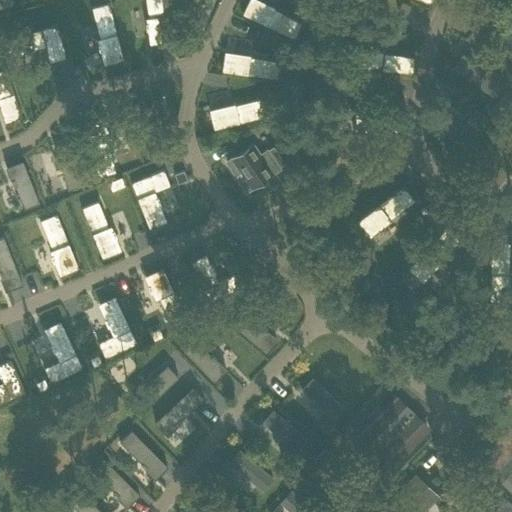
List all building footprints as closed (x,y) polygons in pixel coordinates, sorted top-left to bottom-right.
[(169,40),(163,0),(146,0),(149,16),(145,17),(149,43),(169,40)] [(199,13),(197,0),(179,0),(184,29),(203,27),(201,13),(199,13)] [(259,0),(246,0),(241,11),(293,37),(301,21),(259,0)] [(103,62),(106,62),(123,57),(109,3),(92,7),(99,37),(97,38),(103,62)] [(511,30),(499,19),(488,31),(511,52),(511,30)] [(5,37),(9,55),(46,45),(50,61),(66,57),(57,23),(5,37)] [(358,45),(354,66),(412,74),(415,55),(384,50),(384,49),(358,45)] [(225,51),(222,70),(279,79),(282,60),(225,51)] [(460,54),(451,68),(495,96),(504,83),(460,54)] [(0,108),(4,122),(22,116),(6,66),(0,68),(0,108)] [(265,96),(209,110),(214,128),(270,114),(265,96)] [(354,111),(354,130),(403,130),(403,98),(387,98),(387,111),(354,111)] [(135,112),(146,156),(162,151),(151,107),(135,112)] [(475,108),(444,152),(460,163),(490,119),(475,108)] [(85,124),(98,176),(115,171),(108,145),(111,144),(110,139),(111,139),(109,131),(108,131),(104,118),(85,124)] [(511,127),(508,125),(499,138),(511,148),(511,127)] [(71,140),(53,145),(57,158),(58,158),(60,165),(61,165),(67,189),(83,184),(71,140)] [(252,143),(226,160),(236,175),(241,172),(251,187),(280,167),(267,148),(259,153),(252,143)] [(39,202),(22,159),(5,166),(10,178),(11,178),(14,185),(15,184),(24,207),(39,202)] [(170,184),(164,168),(131,181),(137,197),(149,227),(167,220),(155,190),(170,184)] [(177,182),(187,179),(184,169),(174,173),(177,182)] [(109,181),(112,189),(125,184),(121,176),(109,181)] [(404,184),(357,218),(370,235),(415,199),(404,184)] [(81,206),(91,232),(101,256),(121,249),(111,224),(108,225),(98,200),(81,206)] [(79,266),(68,241),(56,212),(40,219),(51,248),(49,249),(59,274),(79,266)] [(448,225),(407,267),(420,280),(461,238),(448,225)] [(22,283),(3,235),(0,236),(0,269),(7,289),(22,283)] [(493,241),(492,299),(511,299),(511,241),(493,241)] [(207,254),(192,258),(196,275),(211,271),(207,254)] [(155,299),(157,297),(171,326),(187,318),(174,290),(162,265),(143,275),(155,299)] [(137,342),(130,326),(114,294),(97,302),(112,335),(97,342),(105,357),(137,342)] [(231,322),(266,352),(277,338),(268,329),(266,332),(259,327),(261,325),(242,309),(231,322)] [(83,367),(75,351),(60,319),(43,327),(58,359),(43,366),(51,382),(83,367)] [(194,336),(182,348),(214,381),(227,368),(218,358),(215,361),(209,356),(212,354),(194,336)] [(361,389),(373,376),(341,345),(329,358),(361,389)] [(98,353),(90,357),(94,365),(102,362),(98,353)] [(0,401),(24,391),(10,359),(0,363),(0,375),(2,381),(0,382),(0,401)] [(179,397),(201,373),(190,363),(167,387),(179,397)] [(177,376),(166,364),(129,398),(140,410),(177,376)] [(202,395),(211,385),(201,375),(192,385),(202,395)] [(345,406),(312,376),(300,388),(333,419),(345,406)] [(40,389),(48,385),(44,377),(36,381),(40,389)] [(202,398),(191,386),(154,421),(165,433),(202,398)] [(353,439),(387,473),(430,430),(395,396),(353,439)] [(296,450),(307,436),(272,408),(261,421),(296,450)] [(131,429),(120,441),(155,476),(167,464),(131,429)] [(288,463),(295,454),(286,447),(279,455),(288,463)] [(313,460),(346,491),(358,478),(325,447),(313,460)] [(274,477),(239,448),(228,461),(262,490),(274,477)] [(103,457),(92,469),(127,504),(139,493),(103,457)] [(415,472),(386,504),(394,511),(423,511),(439,495),(415,472)] [(308,483),(298,473),(289,483),(298,492),(308,483)] [(103,511),(78,487),(67,498),(80,511),(103,511)] [(291,511),(316,511),(291,489),(280,501),(291,511)] [(225,511),(202,492),(191,506),(198,511),(225,511)] [(495,511),(511,511),(511,503),(500,492),(488,505),(495,511)] [(282,511),(284,510),(277,503),(269,511),(282,511)]
